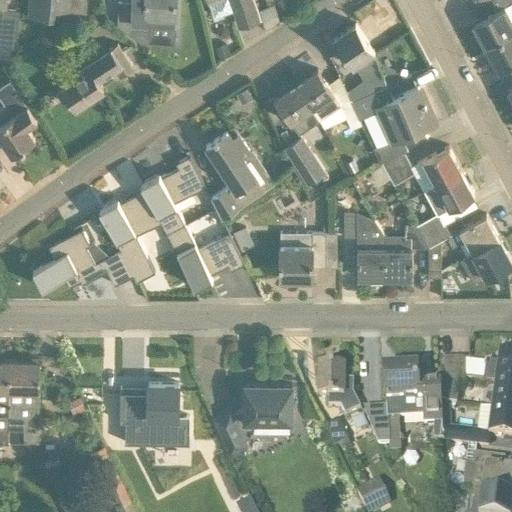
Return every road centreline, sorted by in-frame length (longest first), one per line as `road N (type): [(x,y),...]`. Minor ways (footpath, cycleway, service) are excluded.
road 1 (residential): [(511,315),(0,316)]
road 2 (residential): [(0,232),(325,0)]
road 3 (residential): [(511,179),(415,0)]
